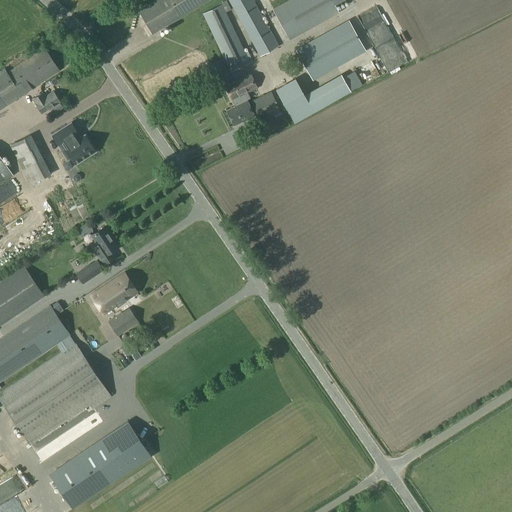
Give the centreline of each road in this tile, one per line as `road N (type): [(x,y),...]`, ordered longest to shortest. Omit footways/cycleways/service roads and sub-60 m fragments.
road 1 (unclassified): [(385,476),(93,47),(44,0)]
road 2 (unclassified): [(385,476),(511,396)]
